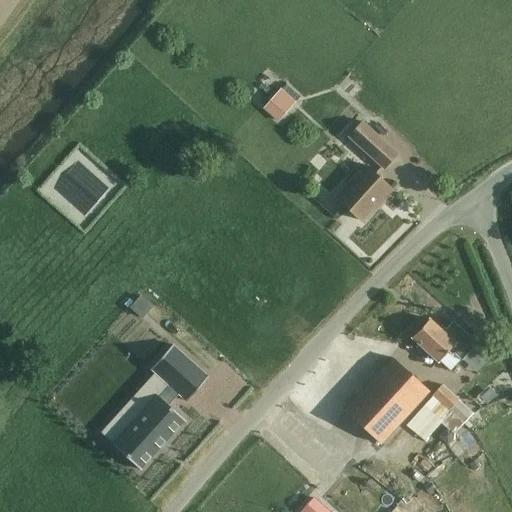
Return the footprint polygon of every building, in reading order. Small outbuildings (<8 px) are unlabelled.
[(264,109),(278,121),(291,106),(278,94),(264,109)] [(384,169),(397,154),(362,122),(348,137),(384,169)] [(365,165),(335,197),(361,221),(380,200),(382,201),(392,190),(365,165)] [(310,197),(300,207),(324,228),(333,218),(310,197)] [(387,211),(403,219),(410,205),(394,197),(387,211)] [(311,273),(268,242),(250,267),(293,298),(311,273)] [(157,289),(214,348),(262,301),(206,243),(157,289)] [(417,326),(412,331),(412,334),(414,336),(412,338),(438,362),(439,361),(451,371),(467,354),(476,343),(453,322),(443,332),(429,319),(422,327),(420,325),(417,326)] [(139,322),(122,340),(143,360),(160,343),(139,322)] [(113,443),(112,444),(141,470),(185,420),(168,405),(178,394),(186,401),(208,377),(173,345),(151,369),(155,372),(169,385),(159,396),(157,395),(113,443)] [(380,444),(431,391),(396,357),(345,411),(380,444)] [(434,395),(435,396),(427,406),(441,419),(439,421),(455,434),(473,414),(459,402),(444,386),(434,395)] [(304,509),(301,511),(329,511),(314,498),(311,501),(309,502),(304,507),(304,509)]
